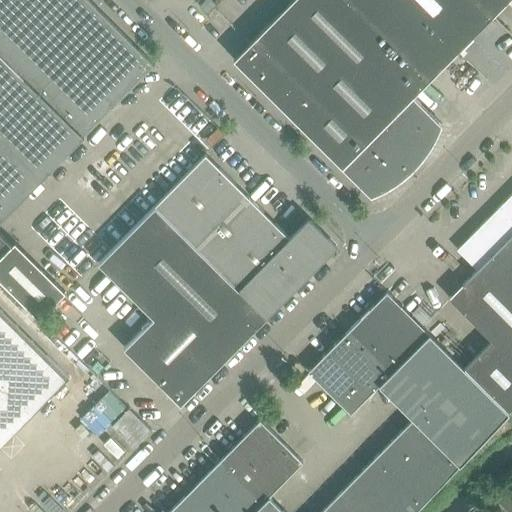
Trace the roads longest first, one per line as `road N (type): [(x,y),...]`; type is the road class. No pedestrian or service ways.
road 1 (residential): [(109,511),(373,248)]
road 2 (residential): [(373,248),(123,0)]
road 3 (residential): [(373,248),(511,108)]
